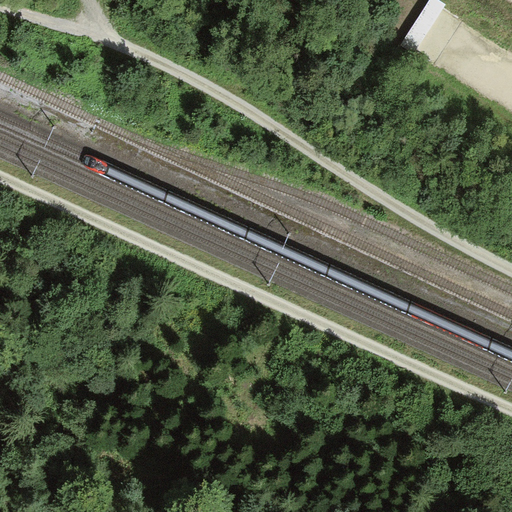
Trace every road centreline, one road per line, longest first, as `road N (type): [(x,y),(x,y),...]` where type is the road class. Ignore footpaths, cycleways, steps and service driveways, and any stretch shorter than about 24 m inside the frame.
road 1 (track): [(0,177),(511,408)]
road 2 (track): [(116,49),(511,265)]
road 3 (track): [(0,9),(116,49)]
